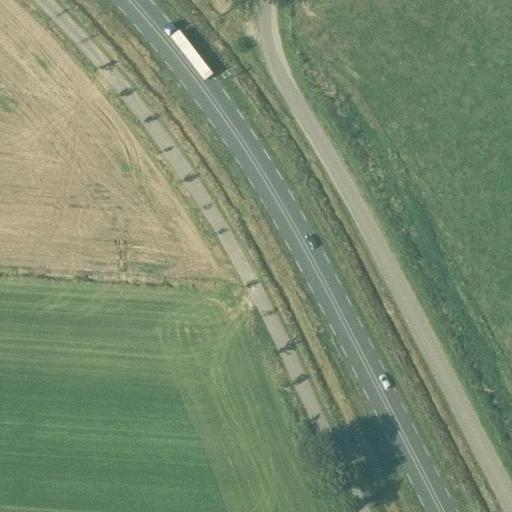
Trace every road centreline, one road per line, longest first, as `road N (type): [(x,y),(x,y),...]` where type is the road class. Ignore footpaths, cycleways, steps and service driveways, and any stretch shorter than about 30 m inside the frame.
road 1 (unclassified): [(360,511),(209,210),(157,133),(42,0)]
road 2 (primary): [(128,0),(206,93),(273,194),(440,511)]
road 3 (unclassified): [(511,507),(343,180),(287,95),(266,42),(264,0)]
